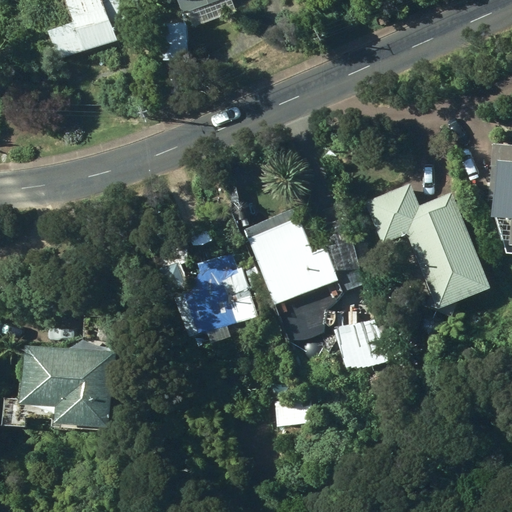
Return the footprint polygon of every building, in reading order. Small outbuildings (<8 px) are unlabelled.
[(108,0),(103,2),(102,0),(67,0),(73,18),(65,20),(67,25),(51,31),(60,57),(85,48),(85,50),(117,39),(116,35),(127,31),(129,23),(121,0),(108,0)] [(179,0),(184,13),(193,9),(198,24),(236,10),(231,0),(179,0)] [(41,16),(45,26),(51,24),(49,14),(41,16)] [(162,25),(165,60),(189,59),(186,23),(162,25)] [(498,165),(494,216),(511,217),(511,236),(511,245),(511,145),(494,144),(492,165),(498,165)] [(408,233),(440,308),(491,286),(451,193),(419,206),(410,183),(366,202),(383,243),(408,233)] [(235,215),(240,220),(247,219),(252,213),(251,206),(245,202),(238,203),(234,208),(235,215)] [(276,306),(339,281),(334,270),(360,269),(341,219),(315,229),(305,205),(245,229),(276,306)] [(176,300),(192,338),(222,326),(221,323),(254,309),(243,285),(233,289),(227,275),(238,271),(232,256),(222,261),(220,255),(200,263),(212,291),(196,297),(194,292),(176,300)] [(349,337),(354,349),(365,344),(361,332),(349,337)] [(116,351),(25,346),(23,398),(6,397),(4,423),(26,424),(27,404),(58,407),(57,424),(112,428),(116,351)] [(317,406),(277,405),(276,438),(317,439),(317,406)]
